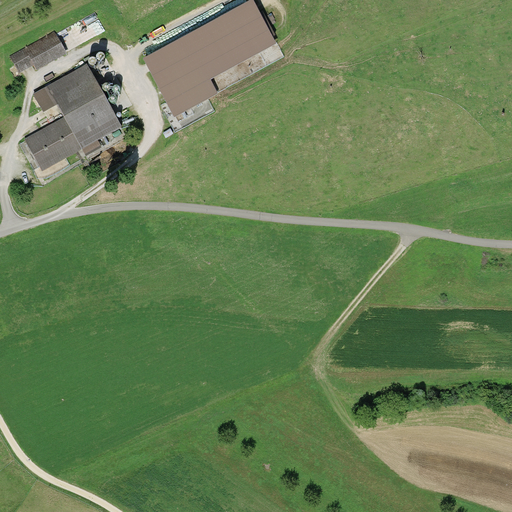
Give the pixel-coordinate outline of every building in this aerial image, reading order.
[(250,4),(142,60),(173,118),(217,94),(209,80),(273,47),(250,4)] [(53,31),(11,55),(21,72),(31,67),(34,73),(66,55),(53,31)] [(104,62),(105,60),(105,59),(104,56),(101,54),(99,54),(98,56),(96,59),(97,62),(98,62),(101,63),(104,62)] [(96,66),(97,65),(97,63),(96,60),(92,59),(91,59),(89,60),(88,63),(89,66),(89,67),(93,68),(96,66)] [(88,65),(33,95),(42,112),(56,105),(63,118),(25,140),(43,171),(80,150),(84,157),(104,146),(100,139),(122,127),(88,65)] [(109,91),(111,89),(111,88),(109,85),(106,84),(105,84),(103,85),(102,87),(102,88),(103,91),(106,93),(107,93),(109,91)] [(116,103),(117,101),(117,100),(116,97),(113,96),(111,96),(109,97),(108,99),(108,100),(109,103),(113,105),(114,104),(116,103)]
